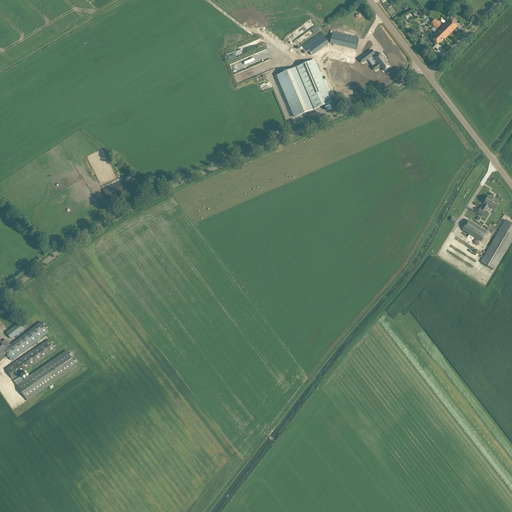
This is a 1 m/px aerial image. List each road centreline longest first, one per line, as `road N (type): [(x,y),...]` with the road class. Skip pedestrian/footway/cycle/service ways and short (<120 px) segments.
road 1 (unclassified): [(0,299),(126,206),(365,101),(421,67)]
road 2 (tertiary): [(511,184),(427,74)]
